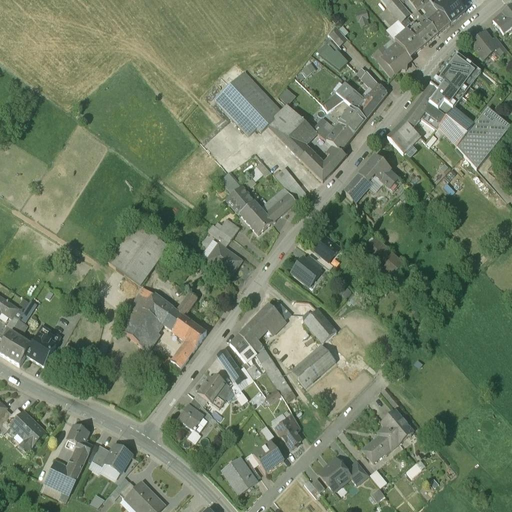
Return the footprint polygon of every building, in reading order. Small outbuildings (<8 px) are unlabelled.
[(406,1),(405,0),(378,0),(400,26),(404,24),(401,21),(408,16),(400,7),(402,5),(406,1)] [(413,0),(409,3),(408,4),(415,12),(416,12),(422,7),(423,9),(429,4),(425,0),(413,0)] [(455,6),(449,0),(443,0),(433,8),(439,14),(439,15),(450,26),(465,14),(457,4),(455,6)] [(415,12),(408,4),(409,3),(406,1),(402,5),(413,18),(418,14),(416,12),(415,12)] [(511,8),(511,7),(492,23),(503,37),(511,29),(511,8)] [(361,28),(371,24),(366,11),(355,15),(361,28)] [(450,26),(439,15),(436,17),(427,25),(437,37),(450,26)] [(427,25),(423,28),(421,28),(418,24),(415,27),(413,24),(410,26),(406,22),(404,24),(400,26),(406,33),(421,50),(437,37),(427,25)] [(347,42),(335,28),(327,38),(332,43),(327,47),(335,56),(340,52),(338,49),(347,42)] [(421,50),(406,33),(401,38),(393,28),(387,34),(393,41),(409,61),(421,50)] [(484,35),(470,46),(483,62),(494,54),(497,51),(491,44),(484,35)] [(506,53),(496,40),(491,44),(497,51),(494,54),(499,59),(506,53)] [(409,61),(393,41),(382,49),(386,54),(382,57),(381,68),(388,69),(395,77),(400,72),(405,73),(405,68),(411,63),(409,61)] [(479,77),(453,56),(429,89),(437,95),(428,107),(438,114),(443,106),(452,112),(479,77)] [(303,70),(307,76),(322,68),(318,61),(303,70)] [(282,115),(244,74),(222,95),(256,131),(261,136),(267,129),(282,115)] [(378,88),(366,75),(362,78),(360,79),(373,94),(378,88)] [(387,97),(378,88),(373,94),(367,102),(376,110),(387,97)] [(367,102),(364,106),(342,89),(335,97),(336,98),(343,104),(350,110),(351,110),(366,123),(376,110),(367,102)] [(429,89),(410,114),(419,122),(424,115),(441,127),(452,112),(443,106),(438,114),(428,107),(437,95),(429,89)] [(289,107),(296,99),(287,91),(280,99),(289,107)] [(256,131),(222,95),(211,105),(246,141),(256,131)] [(336,98),(319,110),(320,110),(318,111),(324,118),(343,104),(336,98)] [(267,129),(300,163),(309,154),(303,149),(316,136),(312,132),(288,110),(282,115),(267,129)] [(341,122),(337,127),(339,128),(335,132),(326,144),(333,150),(340,155),(366,123),(351,110),(350,110),(341,122)] [(441,127),(436,132),(455,152),(473,129),(452,112),(441,127)] [(473,129),(455,152),(475,173),(499,143),(509,130),(487,112),(473,129)] [(410,114),(402,125),(387,140),(403,158),(420,141),(411,132),(419,122),(410,114)] [(338,119),(330,128),(335,132),(339,128),(337,127),(341,122),(338,119)] [(329,129),(321,123),(312,132),(316,136),(326,144),(335,132),(330,128),(329,129)] [(340,155),(333,150),(327,157),(331,160),(325,166),(333,173),(345,159),(340,155)] [(323,168),(309,154),(300,163),(322,185),(331,176),(333,173),(325,166),(323,168)] [(254,157),(246,164),(246,165),(241,169),(248,178),(261,166),(254,157)] [(374,159),(358,177),(368,186),(370,187),(375,181),(380,185),(389,175),(391,173),(374,159)] [(306,198),(284,171),(274,179),(286,195),(295,207),(306,198)] [(389,175),(380,185),(392,195),(401,185),(389,175)] [(358,177),(343,194),(353,204),(368,186),(358,177)] [(427,183),(411,200),(417,206),(433,190),(427,183)] [(401,185),(392,195),(399,201),(408,192),(401,185)] [(253,206),(241,191),(233,197),(246,212),(253,206)] [(284,202),(265,219),(272,226),(295,207),(286,195),(281,199),(284,202)] [(265,219),(253,206),(246,212),(240,217),(258,238),(272,226),(265,219)] [(239,231),(226,222),(219,232),(231,241),(239,231)] [(167,251),(134,227),(106,265),(143,291),(143,290),(147,293),(160,275),(153,270),(167,251)] [(219,232),(212,227),(208,234),(227,248),(231,241),(219,232)] [(325,240),(314,254),(328,265),(340,251),(325,240)] [(374,240),(362,253),(391,280),(403,267),(374,240)] [(242,263),(218,246),(206,263),(230,280),(242,263)] [(318,265),(309,258),(305,262),(319,274),(323,269),(318,265)] [(332,269),(321,261),(318,265),(323,269),(329,273),(332,269)] [(319,274),(305,262),(301,268),(299,266),(291,275),(305,287),(309,282),(313,284),(320,275),(319,274)] [(143,290),(143,291),(132,306),(156,322),(159,324),(162,326),(172,334),(183,319),(147,293),(143,290)] [(196,301),(189,296),(176,313),(184,318),(196,301)] [(0,300),(0,316),(1,315),(12,322),(18,312),(0,300)] [(12,332),(10,335),(16,338),(36,307),(30,303),(12,332)] [(268,307),(255,320),(267,332),(271,336),(290,317),(277,304),(271,310),(268,307)] [(156,322),(132,306),(116,330),(125,337),(138,346),(138,347),(146,353),(158,336),(156,334),(150,330),(156,322)] [(322,347),(336,335),(317,313),(311,318),(306,322),(303,324),(322,347)] [(308,314),(302,318),(306,322),(311,318),(308,314)] [(206,336),(183,319),(172,334),(184,342),(182,345),(184,347),(193,354),(206,336)] [(255,320),(238,337),(249,349),(250,349),(255,356),(263,349),(256,342),(267,332),(255,320)] [(159,324),(156,322),(150,330),(156,334),(162,326),(159,324)] [(12,332),(7,328),(0,338),(0,340),(5,343),(10,335),(12,332)] [(61,340),(42,328),(30,347),(32,348),(39,337),(56,348),(61,340)] [(16,338),(10,335),(5,343),(0,350),(0,356),(19,369),(26,358),(32,348),(30,347),(16,338)] [(56,348),(39,337),(32,348),(26,358),(44,370),(56,348)] [(249,349),(238,337),(230,346),(246,365),(246,366),(251,362),(251,361),(255,357),(255,356),(250,349),(249,349)] [(172,363),(171,365),(180,372),(193,354),(184,347),(172,363)] [(321,348),(291,374),(305,390),(335,364),(321,348)] [(263,349),(255,356),(255,357),(272,383),(281,378),(263,349)] [(239,373),(224,353),(217,359),(235,385),(236,387),(245,382),(239,373)] [(168,360),(164,366),(168,369),(171,365),(172,363),(168,360)] [(251,362),(246,366),(246,365),(242,368),(243,370),(249,377),(257,371),(253,366),(251,362)] [(249,377),(243,370),(239,373),(245,382),(249,378),(250,378),(249,377)] [(209,379),(197,395),(207,403),(212,406),(226,386),(215,378),(213,382),(209,379)] [(281,378),(272,383),(278,392),(286,386),(281,378)] [(229,389),(232,393),(237,400),(243,396),(236,387),(235,385),(229,389)] [(226,386),(212,406),(219,411),(232,393),(229,389),(226,386)] [(271,396),(266,400),(270,405),(280,397),(276,392),(271,396)] [(249,399),(252,407),(265,402),(262,394),(249,399)] [(207,403),(197,395),(194,401),(201,408),(203,410),(207,403)] [(203,410),(201,408),(196,415),(203,420),(207,424),(211,419),(203,410)] [(196,415),(187,409),(178,421),(194,433),(203,420),(196,415)] [(11,417),(2,427),(7,433),(11,429),(10,428),(22,416),(17,411),(11,417)] [(6,412),(0,417),(0,429),(2,427),(11,417),(6,412)] [(395,413),(380,426),(384,430),(377,436),(379,439),(362,453),(373,466),(385,455),(386,457),(413,434),(395,413)] [(22,416),(10,428),(11,429),(25,442),(19,448),(26,455),(45,436),(23,415),(22,416)] [(300,432),(291,416),(284,421),(287,424),(295,435),(300,432)] [(203,420),(194,433),(198,436),(207,424),(203,420)] [(287,424),(276,432),(282,440),(281,440),(286,447),(291,453),(297,449),(296,447),(300,444),(297,439),(295,435),(287,424)] [(89,435),(73,428),(66,442),(77,447),(76,450),(78,451),(77,453),(88,458),(92,449),(84,445),(89,435)] [(274,440),(266,429),(261,433),(268,444),(274,440)] [(253,458),(252,459),(258,467),(265,476),(283,463),(271,446),(253,458)] [(111,455),(99,448),(91,465),(102,471),(104,466),(111,455)] [(131,458),(115,448),(111,455),(104,466),(120,476),(131,458)] [(69,471),(65,479),(75,484),(88,458),(77,453),(69,471)] [(258,467),(252,459),(253,458),(251,456),(246,460),(248,462),(254,470),(258,467)] [(240,461),(231,468),(233,470),(224,477),(238,497),(256,484),(255,483),(243,466),(240,461)] [(412,480),(426,468),(420,461),(406,473),(412,480)] [(254,470),(248,462),(243,466),(255,483),(260,480),(254,470)] [(336,463),(318,477),(333,495),(334,494),(332,492),(338,487),(340,489),(350,481),(351,481),(345,474),(336,463)] [(60,466),(54,464),(50,472),(56,475),(60,466)] [(368,478),(357,465),(345,474),(351,481),(350,481),(356,488),(368,478)] [(69,471),(60,466),(56,475),(65,479),(69,471)] [(56,475),(50,472),(44,486),(62,494),(69,498),(76,484),(75,484),(65,479),(56,475)] [(386,486),(376,473),(370,479),(380,491),(386,486)] [(324,491),(316,481),(311,486),(319,496),(324,491)] [(311,486),(308,482),(304,486),(316,501),(320,497),(311,486)] [(130,485),(119,496),(124,502),(135,491),(130,485)] [(135,491),(124,502),(134,511),(160,511),(163,509),(149,495),(150,494),(141,485),(135,491)] [(379,492),(371,498),(376,504),(384,498),(379,492)] [(69,498),(62,494),(59,502),(66,505),(69,498)] [(99,510),(105,502),(96,495),(90,504),(99,510)]
